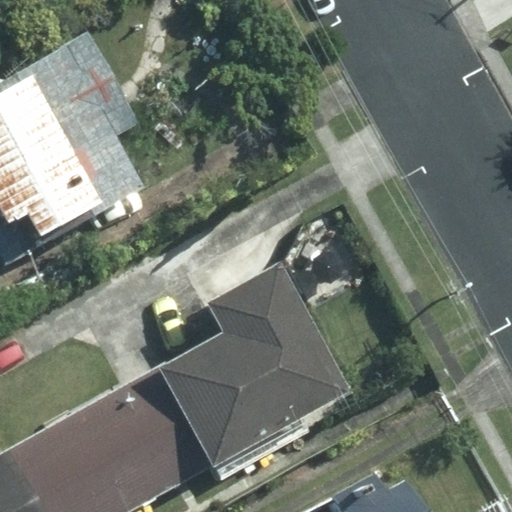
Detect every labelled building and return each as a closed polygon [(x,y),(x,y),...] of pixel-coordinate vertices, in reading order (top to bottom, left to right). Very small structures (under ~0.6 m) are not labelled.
[(0,266),(149,180),(69,43),(0,83),(0,266)] [(198,343),(148,370),(202,472),(330,403),(260,276),(184,317),(198,343)] [(148,370),(2,450),(34,511),(128,511),(202,472),(148,370)] [(0,511),(34,511),(2,450),(0,450),(0,511)] [(396,511),(377,477),(311,511),(396,511)]
